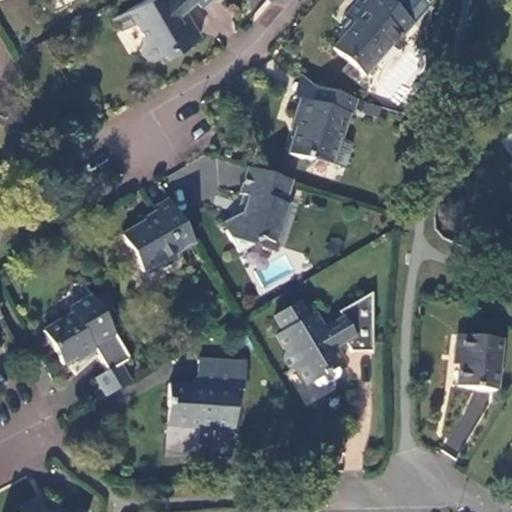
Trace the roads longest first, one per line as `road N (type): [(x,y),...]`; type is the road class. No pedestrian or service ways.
road 1 (residential): [(138,160),(259,49),(300,0)]
road 2 (residential): [(351,511),(403,463),(484,511)]
